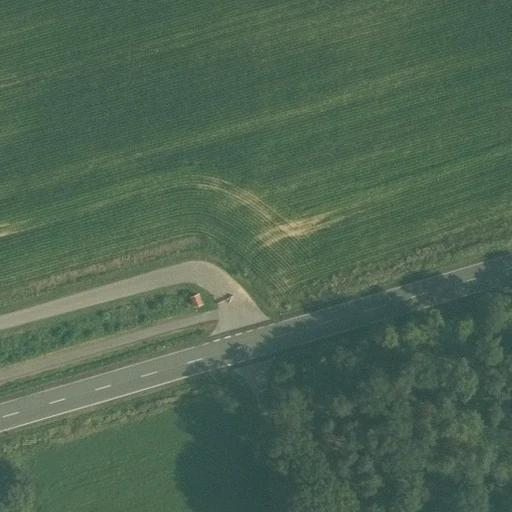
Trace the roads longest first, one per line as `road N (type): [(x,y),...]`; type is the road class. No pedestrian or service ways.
road 1 (unclassified): [(252,343),(226,268),(206,259),(176,260),(0,312)]
road 2 (secondary): [(252,343),(511,265)]
road 3 (secondary): [(0,417),(252,343)]
road 4 (unclassified): [(301,511),(252,343)]
